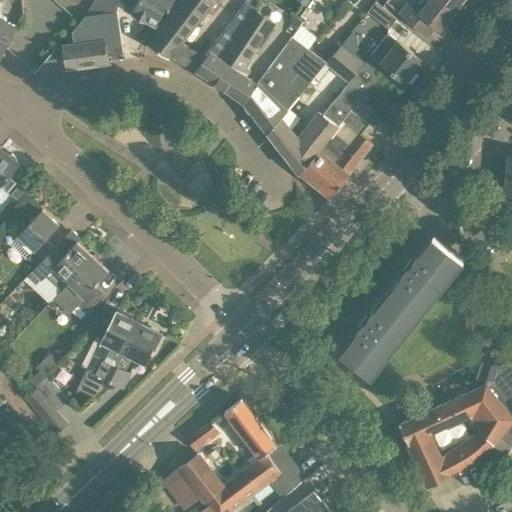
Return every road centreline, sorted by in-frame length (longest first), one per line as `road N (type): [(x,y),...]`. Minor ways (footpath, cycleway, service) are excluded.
road 1 (residential): [(255,328),(2,102)]
road 2 (residential): [(275,183),(222,112),(181,86),(139,83),(2,102)]
road 3 (tertiary): [(64,511),(255,328)]
road 4 (residential): [(401,511),(255,328)]
road 5 (tertiary): [(392,182),(255,328)]
road 6 (tertiary): [(511,31),(392,182)]
road 7 (residential): [(430,205),(511,97)]
